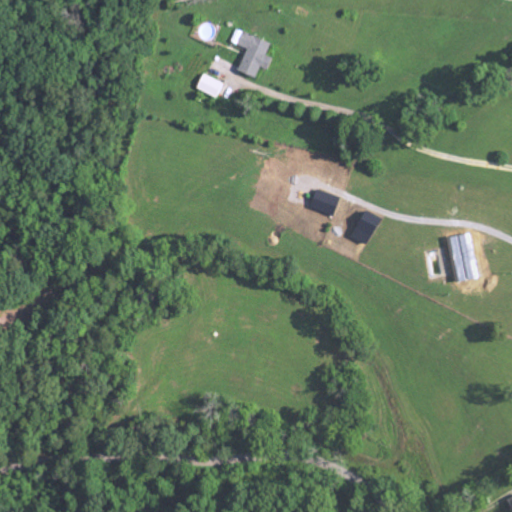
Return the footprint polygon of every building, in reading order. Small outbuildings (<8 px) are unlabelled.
[(272,44),(244,31),(238,45),(248,50),(238,71),(255,79),(261,67),(268,70),(273,59),(266,56),(272,44)] [(226,85),(203,74),(196,89),(219,100),(226,85)] [(311,208),(334,217),(341,199),(318,190),(311,208)] [(351,238),(367,245),(379,219),(364,211),(351,238)] [(463,256),(459,233),(445,235),(449,265),(445,266),(446,275),(452,274),(453,285),(467,283),(463,256)]
